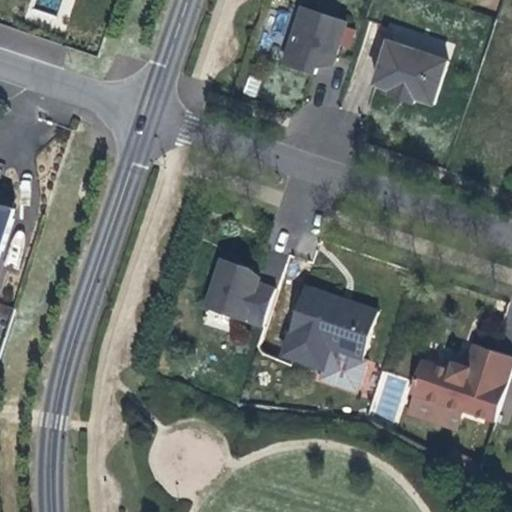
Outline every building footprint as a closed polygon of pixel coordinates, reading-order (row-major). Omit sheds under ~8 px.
[(303,8),(284,64),(297,68),(316,74),(317,69),(323,53),(336,57),(348,23),(303,8)] [(417,99),(435,105),(449,61),(389,42),(375,85),(393,91),(403,94),(417,99)] [(323,53),(317,69),(333,65),(336,57),(323,53)] [(403,94),(393,91),(391,96),(415,103),(417,99),(403,94)] [(0,203),(0,213),(14,219),(17,210),(0,203)] [(0,249),(3,251),(14,219),(0,213),(0,249)] [(276,289),(259,283),(261,278),(233,269),(235,264),(223,260),(206,307),(264,327),(276,289)] [(319,380),(357,393),(369,361),(364,359),(380,312),(355,304),(354,306),(345,303),(337,300),(338,298),(305,287),(282,355),(323,369),(319,380)] [(496,422),(511,373),(511,356),(475,344),(470,358),(467,366),(454,362),(452,370),(422,360),(411,394),(414,395),(463,411),(496,422)] [(463,411),(414,395),(407,413),(457,430),(463,411)] [(462,469),(467,459),(448,450),(443,459),(462,469)] [(481,467),(467,459),(462,469),(477,477),(481,467)]
